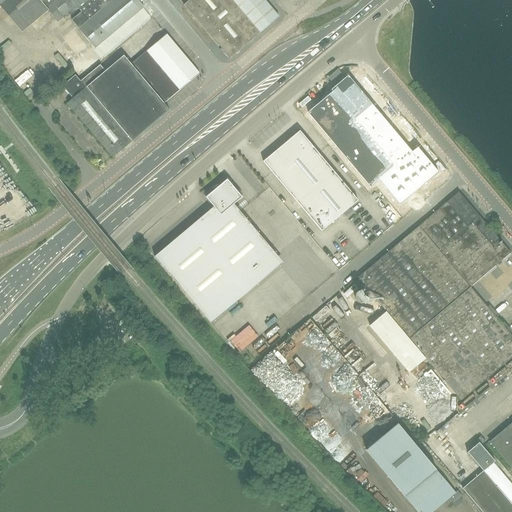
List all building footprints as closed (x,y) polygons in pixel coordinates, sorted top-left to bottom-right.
[(75,25),(105,0),(0,0),(0,8),(1,7),(16,24),(42,2),(57,21),(67,12),(70,16),(79,9),(82,12),(72,20),(75,25)] [(105,0),(75,25),(95,48),(144,7),(137,0),(105,0)] [(229,59),(260,33),(279,17),(265,0),(189,0),(184,5),(220,48),(219,49),(220,51),(221,50),(229,59)] [(124,55),(124,56),(136,71),(137,71),(164,103),(199,73),(167,34),(131,64),(124,55)] [(89,74),(89,75),(81,81),(132,141),(169,109),(164,103),(137,71),(136,71),(124,56),(105,71),(100,65),(89,74)] [(81,81),(79,79),(76,74),(62,86),(73,98),(67,103),(113,157),(132,141),(81,81)] [(331,90),(333,91),(308,112),(371,187),(379,180),(400,205),(439,172),(418,147),(412,152),(350,77),(348,75),(331,90)] [(300,131),(263,161),(321,231),(358,200),(300,131)] [(204,316),(277,255),(234,204),(242,197),(227,179),(219,186),(217,184),(213,188),(214,190),(206,197),(214,207),(154,256),(204,316)] [(18,183),(13,186),(19,197),(24,194),(18,183)] [(267,195),(279,212),(288,206),(275,189),(267,195)] [(461,400),(478,386),(511,357),(511,335),(471,287),(474,285),(511,253),(459,192),(357,278),(386,312),(369,326),(409,372),(425,358),(461,400)] [(23,214),(34,209),(29,197),(18,202),(23,214)] [(283,213),(290,222),(297,216),(289,207),(283,213)] [(283,257),(288,254),(282,245),(278,248),(283,257)] [(302,307),(313,297),(287,269),(276,279),(302,307)] [(272,283),(262,290),(281,315),(286,311),(284,308),(288,305),(282,296),(272,283)] [(254,306),(250,309),(260,320),(263,317),(254,306)] [(273,331),(281,324),(272,315),(265,322),(273,331)] [(359,325),(354,328),(359,335),(364,332),(359,325)] [(369,338),(364,342),(380,359),(384,355),(369,338)] [(372,362),(396,394),(403,390),(387,368),(392,364),(386,357),(380,361),(377,358),(372,362)] [(403,387),(408,384),(402,374),(397,377),(403,387)] [(385,394),(389,402),(393,399),(389,392),(385,394)] [(511,422),(489,442),(511,468),(511,422)] [(398,423),(366,450),(417,511),(432,511),(449,498),(453,503),(462,496),(457,491),(455,492),(398,423)] [(511,511),(511,484),(493,463),(495,461),(481,445),(485,441),(482,438),(479,438),(473,444),(475,446),(467,452),(483,471),(462,488),(482,511),(511,511)]
